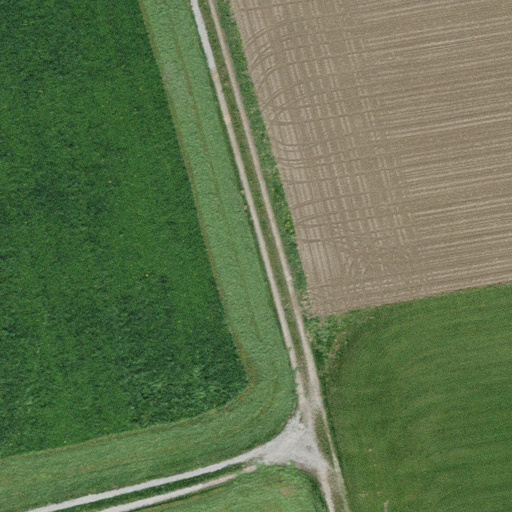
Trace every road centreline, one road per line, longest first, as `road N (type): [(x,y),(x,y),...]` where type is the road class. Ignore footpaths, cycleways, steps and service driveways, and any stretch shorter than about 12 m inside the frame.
road 1 (track): [(337,511),(329,453),(201,0)]
road 2 (track): [(87,511),(329,453)]
